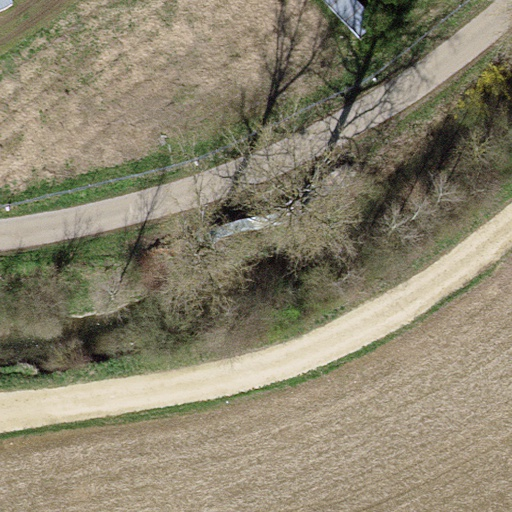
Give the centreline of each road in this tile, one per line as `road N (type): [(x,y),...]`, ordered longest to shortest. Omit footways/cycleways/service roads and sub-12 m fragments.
road 1 (unclassified): [(511,9),(384,103),(264,166),(121,211),(0,234)]
road 2 (track): [(511,221),(414,293),(279,360),(0,410)]
